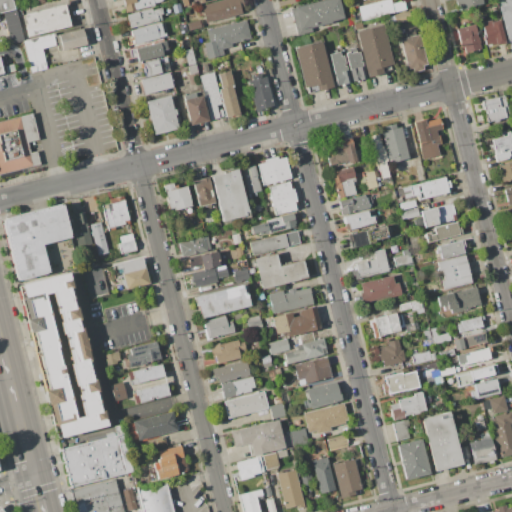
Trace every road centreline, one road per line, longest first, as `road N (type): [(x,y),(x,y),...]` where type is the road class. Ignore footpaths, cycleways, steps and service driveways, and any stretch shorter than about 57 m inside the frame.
road 1 (residential): [(0,201),(511,70)]
road 2 (residential): [(94,0),(224,511)]
road 3 (residential): [(261,0),(390,511)]
road 4 (residential): [(428,0),(511,331)]
road 5 (residential): [(378,511),(511,478)]
